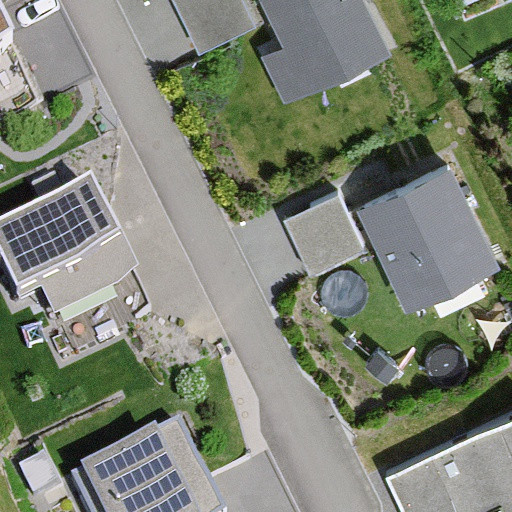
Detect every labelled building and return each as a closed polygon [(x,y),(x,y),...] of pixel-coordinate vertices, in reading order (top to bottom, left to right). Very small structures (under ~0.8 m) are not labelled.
[(252,0),(180,0),(203,41),(258,11),(252,0)] [(372,0),(267,0),(309,85),(394,43),(372,0)] [(0,17),(0,54),(15,48),(0,17)] [(442,156),(354,198),(405,304),(493,262),(442,156)] [(309,262),(365,242),(345,184),(288,204),(309,262)] [(96,185),(0,227),(0,269),(12,296),(123,247),(96,185)] [(511,511),(511,408),(455,434),(489,511),(511,511)] [(225,511),(185,425),(70,478),(85,511),(225,511)]
